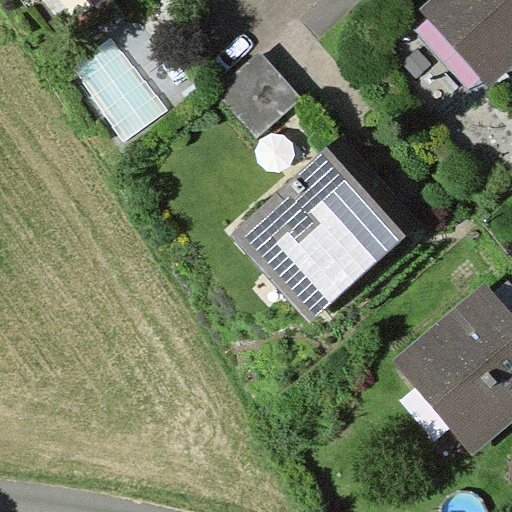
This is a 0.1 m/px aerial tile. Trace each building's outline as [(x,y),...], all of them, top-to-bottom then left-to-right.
[(91,0),(107,18),(127,0),(91,0)] [(511,82),(511,0),(448,0),(424,24),(496,98),(511,82)] [(266,60),(220,101),(260,147),(306,107),(266,60)] [(428,246),(346,153),(241,246),(323,339),(428,246)] [(511,433),(511,312),(491,288),(397,369),(478,462),(511,433)]
